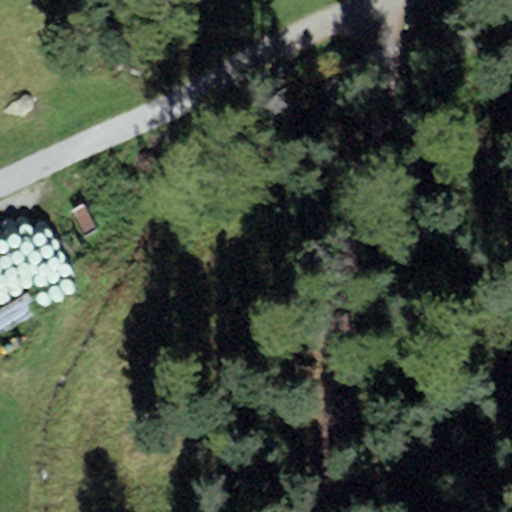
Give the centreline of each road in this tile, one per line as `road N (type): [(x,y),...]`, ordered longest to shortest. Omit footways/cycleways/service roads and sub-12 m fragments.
road 1 (track): [(399,0),(388,31),(400,108),(390,189),(321,511)]
road 2 (track): [(0,188),(301,37),(396,0)]
